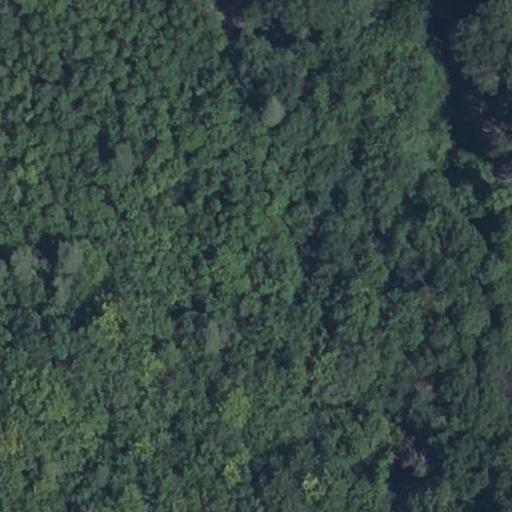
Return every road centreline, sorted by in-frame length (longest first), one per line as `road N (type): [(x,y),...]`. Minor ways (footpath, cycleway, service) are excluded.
road 1 (track): [(201,0),(225,38),(342,353),(431,511)]
road 2 (tertiary): [(511,205),(498,183),(441,0)]
